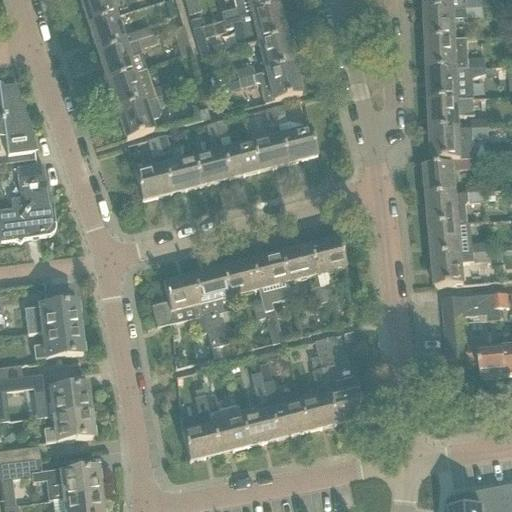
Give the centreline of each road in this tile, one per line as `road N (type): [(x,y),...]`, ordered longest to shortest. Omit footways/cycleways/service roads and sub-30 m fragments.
road 1 (residential): [(106,263),(384,197)]
road 2 (residential): [(145,509),(409,455)]
road 3 (residential): [(409,455),(384,197)]
road 4 (residential): [(145,509),(106,263)]
road 5 (residential): [(106,263),(37,58)]
road 6 (residential): [(373,143),(395,117),(403,77),(400,0)]
road 7 (residential): [(373,143),(336,0)]
